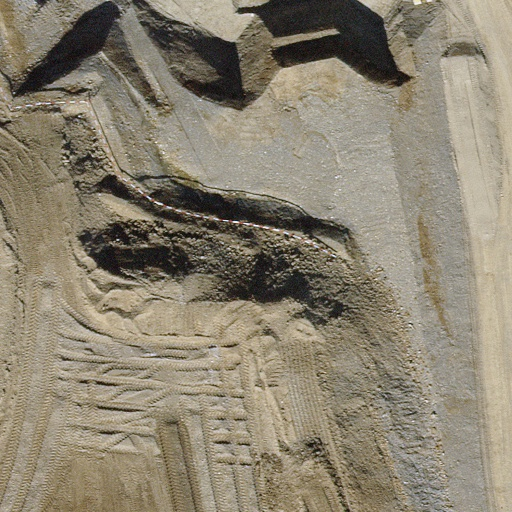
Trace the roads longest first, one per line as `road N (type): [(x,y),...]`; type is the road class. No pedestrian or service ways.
road 1 (primary): [(207,0),(237,73),(368,503)]
road 2 (primary): [(368,503),(368,51),(380,0)]
